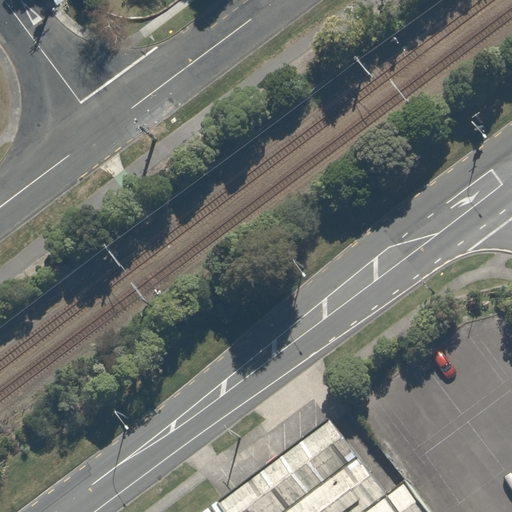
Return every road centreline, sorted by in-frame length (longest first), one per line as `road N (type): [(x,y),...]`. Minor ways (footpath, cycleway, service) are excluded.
road 1 (secondary): [(511,169),(55,511)]
road 2 (tertiary): [(99,128),(272,0)]
road 3 (residential): [(99,128),(0,0)]
road 4 (tertiary): [(0,204),(99,128)]
